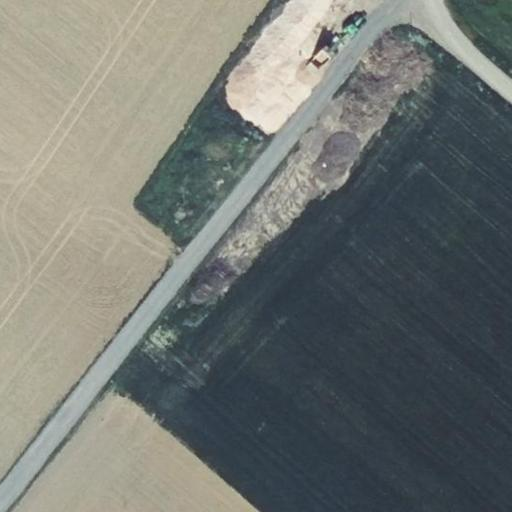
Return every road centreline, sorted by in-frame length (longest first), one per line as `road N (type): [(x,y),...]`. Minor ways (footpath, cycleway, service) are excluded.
road 1 (track): [(0,497),(353,52),(404,0)]
road 2 (residential): [(432,0),(463,48),(511,90)]
